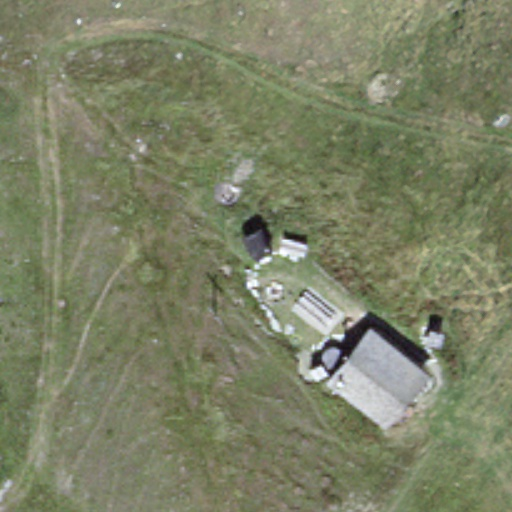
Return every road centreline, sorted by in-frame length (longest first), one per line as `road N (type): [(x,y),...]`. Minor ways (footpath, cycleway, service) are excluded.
road 1 (track): [(511,143),(190,33),(113,19),(64,40),(42,78)]
road 2 (track): [(0,509),(15,493),(35,434),(50,207),(42,78)]
